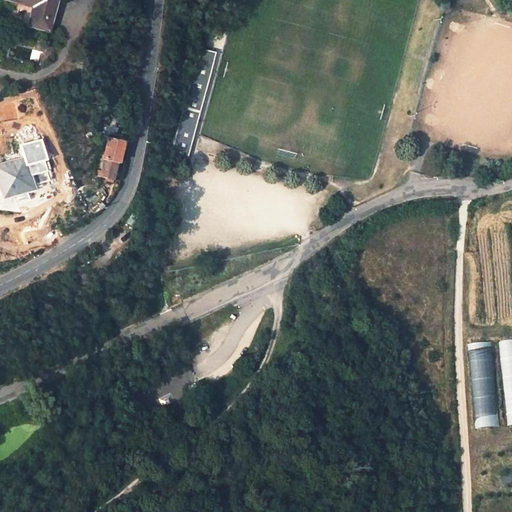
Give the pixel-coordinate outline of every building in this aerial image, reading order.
[(7,0),(34,7),(29,25),(48,30),(55,0),(7,0)] [(171,152),(186,156),(216,52),(201,47),(171,152)] [(119,143),(120,140),(109,137),(99,176),(112,180),(116,162),(118,163),(123,143),(119,143)] [(0,187),(9,185),(11,194),(12,196),(14,199),(16,200),(19,201),(22,200),(24,198),(25,196),(26,193),(26,191),(33,189),(32,186),(49,180),(43,160),(46,160),(40,140),(20,145),(23,159),(0,165),(0,187)] [(0,188),(2,197),(11,194),(9,185),(0,187),(0,188)] [(511,340),(500,342),(507,425),(511,424),(511,340)] [(492,343),(468,345),(476,429),(500,427),(492,343)] [(504,485),(511,484),(511,472),(503,473),(504,485)]
